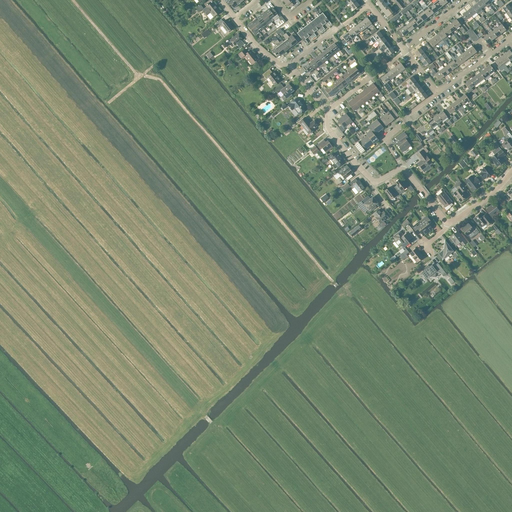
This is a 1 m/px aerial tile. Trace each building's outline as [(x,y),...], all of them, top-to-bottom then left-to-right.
[(226,0),(225,1),(231,9),(233,7),(234,9),(238,5),(233,0),(226,0)] [(437,0),(436,0),(432,3),(438,10),(442,6),(438,1),(437,0)] [(485,5),(486,5),(481,0),(477,4),(481,9),(485,5)] [(359,6),(355,1),(350,5),(347,7),(349,10),(352,8),(354,10),(359,6)] [(213,2),(203,10),(207,16),(210,13),(213,17),(220,11),(213,2)] [(432,2),(427,6),(428,8),(433,14),(438,10),(432,3),(432,2)] [(390,4),(387,6),(385,3),(380,8),(383,12),(389,8),(390,7),(392,6),(391,5),(390,4)] [(482,11),(481,9),(477,4),(472,7),(476,12),(478,14),(482,11)] [(506,13),(511,9),(508,4),(502,8),(506,13)] [(422,10),(424,12),(428,17),(433,14),(428,8),(427,6),(422,10)] [(394,15),(396,14),(394,11),(394,12),(390,7),(389,8),(383,12),(387,17),(388,17),(390,18),(394,15)] [(471,16),(476,12),(472,7),(467,11),(471,16)] [(272,19),(274,17),(278,14),(273,8),(270,11),(269,9),(264,12),(272,22),(274,21),(272,19)] [(462,15),(463,16),(461,17),(466,22),(467,21),(467,20),(471,16),(467,11),(462,15)] [(268,26),(272,22),(264,12),(260,16),(268,26)] [(424,12),(419,16),(423,21),(428,17),(424,12)] [(318,13),(317,15),(325,24),(329,21),(323,13),(320,15),(318,13)] [(325,24),(317,15),(315,16),(316,18),(314,20),(320,28),(325,24)] [(417,17),(414,19),(418,25),(423,21),(419,16),(418,15),(416,16),(417,17)] [(268,26),(260,16),(256,19),(264,29),(265,28),(264,27),(267,25),(268,26)] [(371,24),(367,18),(362,22),(366,27),(371,24)] [(408,21),(409,23),(413,29),(418,25),(414,19),(412,18),(408,21)] [(218,27),(221,24),(227,33),(233,28),(230,24),(231,24),(230,23),(229,23),(227,19),(223,22),(221,19),(215,24),(218,27)] [(262,31),(264,29),(256,19),(252,22),(258,30),(260,29),(262,31)] [(456,19),(452,23),(456,29),(461,25),(456,19)] [(284,23),(282,20),(275,26),(277,28),(284,23)] [(310,20),(308,21),(316,31),(320,28),(314,20),(311,22),(310,20)] [(316,31),(308,21),(307,23),(308,24),(305,26),(312,34),(316,31)] [(258,31),(258,30),(252,22),(247,26),(253,33),(255,36),(257,34),(259,32),(258,31)] [(366,27),(362,22),(357,25),(361,31),(362,33),(367,29),(366,27)] [(404,26),(403,26),(404,27),(409,32),(413,29),(409,23),(404,27),(404,26)] [(451,32),(456,29),(452,23),(447,27),(451,32)] [(497,28),(501,34),(506,30),(502,24),(497,28)] [(361,31),(357,25),(352,29),(356,35),(361,31)] [(312,34),(305,26),(303,28),(302,27),(300,28),(307,38),(312,34)] [(404,36),(409,32),(404,27),(403,26),(396,32),(400,38),(403,35),(404,36)] [(446,36),(451,32),(447,27),(442,30),(446,36)] [(307,38),(300,28),(298,29),(299,31),(297,33),(303,41),(307,38)] [(501,34),(497,28),(492,31),(496,37),(501,34)] [(353,37),(356,35),(352,29),(347,33),(352,40),(354,38),(353,37)] [(442,30),(437,34),(446,45),(448,43),(446,41),(449,39),(446,36),(442,30)] [(373,36),(370,38),(374,43),(376,42),(383,36),(379,31),(373,36)] [(496,37),(492,31),(487,35),(492,41),(496,37)] [(286,33),(284,34),(293,45),(297,42),(294,38),(297,36),(294,32),(292,34),(292,35),(289,37),(286,33)] [(350,41),(352,40),(347,33),(342,37),(344,40),(342,42),(344,44),(346,42),(346,43),(349,40),(350,41)] [(233,47),(234,45),(236,44),(239,48),(244,44),(241,40),(242,39),(238,34),(230,40),(232,42),(230,44),(230,45),(232,47),(233,47)] [(283,36),(286,40),(283,42),(289,49),(293,45),(284,34),(283,36)] [(444,46),(446,45),(437,34),(433,38),(437,43),(439,46),(442,44),(444,46)] [(487,44),(492,41),(487,35),(483,39),(487,44)] [(383,36),(376,42),(378,45),(379,47),(386,41),(383,36)] [(432,47),(437,43),(433,38),(428,41),(432,47)] [(277,40),(276,41),(284,52),(289,49),(283,42),(282,40),(279,42),(277,40)] [(284,52),(276,41),(274,42),(277,46),(275,48),(275,49),(273,51),(277,57),(280,55),(282,54),(284,52)] [(379,47),(378,48),(382,53),(384,51),(390,46),(386,41),(379,47)] [(330,47),(335,54),(338,52),(341,56),(343,54),(341,52),(341,51),(340,50),(334,43),(330,47)] [(390,46),(384,51),(387,54),(386,55),(389,59),(394,55),(392,53),(394,51),(390,46)] [(472,46),(467,50),(472,55),(477,52),(472,46)] [(333,56),(335,54),(330,47),(326,50),(334,61),(336,60),(333,56)] [(414,52),(418,57),(424,53),(420,48),(414,52)] [(251,50),(248,53),(245,49),(238,54),(241,58),(244,56),(252,65),(258,60),(251,50)] [(459,52),(461,55),(458,57),(462,63),(467,59),(463,53),(461,51),(459,49),(457,50),(459,53),(459,52)] [(334,61),(326,50),(322,53),(327,60),(330,58),(333,62),(334,61)] [(472,55),(467,50),(463,53),(467,59),(472,55)] [(322,53),(317,57),(326,68),(328,66),(324,62),(327,60),(322,53)] [(422,62),(427,57),(424,53),(418,57),(422,62)] [(505,65),(510,61),(504,54),(499,58),(504,63),(503,63),(505,65)] [(324,69),(326,68),(317,57),(313,60),(319,67),(320,69),(322,66),(324,69)] [(431,62),(429,60),(427,57),(422,62),(425,66),(431,62)] [(458,57),(453,60),(457,66),(462,63),(458,57)] [(447,63),(449,64),(453,70),(457,66),(453,60),(451,58),(450,59),(450,60),(447,63)] [(504,63),(499,58),(495,61),(498,66),(497,67),(500,71),(506,67),(505,65),(503,63),(504,63)] [(309,63),(317,74),(319,73),(316,69),(319,67),(313,60),(309,63)] [(317,74),(309,63),(304,67),(309,72),(308,73),(310,76),(314,73),(316,76),(317,74)] [(395,67),(400,73),(405,69),(400,63),(395,67)] [(350,66),(348,67),(356,77),(357,76),(358,77),(361,75),(359,72),(361,70),(357,64),(352,68),(350,66)] [(444,67),(448,73),(453,70),(449,64),(444,67)] [(490,65),(485,69),(489,75),(494,71),(490,65)] [(347,69),(348,71),(346,73),(352,81),(354,80),(355,79),(354,78),(356,77),(348,67),(347,69)] [(395,76),(400,73),(395,67),(390,71),(395,76)] [(444,67),(439,71),(443,77),(448,73),(444,67)] [(436,73),(433,69),(433,68),(431,70),(438,80),(443,77),(439,71),(436,73)] [(269,69),(262,74),(266,79),(268,77),(274,85),(281,80),(274,71),(272,73),(269,69)] [(489,75),(485,69),(480,72),(484,78),(489,75)] [(390,80),(395,76),(390,71),(385,74),(390,80)] [(480,72),(475,76),(479,82),(484,78),(480,72)] [(341,73),(340,74),(347,83),(348,82),(349,83),(350,83),(352,81),(346,73),(343,75),(341,73)] [(338,75),(340,78),(337,80),(344,88),(346,86),(346,85),(347,83),(340,74),(338,75)] [(390,80),(385,74),(380,78),(385,84),(383,85),(389,92),(392,89),(387,83),(390,80)] [(406,81),(401,85),(403,87),(408,83),(410,86),(416,82),(412,76),(406,81)] [(475,76),(470,80),(474,86),(479,82),(475,76)] [(333,79),(331,81),(339,90),(340,89),(341,90),(344,88),(337,80),(334,82),(333,79)] [(474,86),(470,80),(465,84),(469,90),(467,91),(468,93),(473,90),(471,88),(474,86)] [(330,82),(331,84),(329,86),(335,95),(338,93),(338,92),(337,91),(339,90),(331,81),(330,82)] [(410,86),(407,89),(411,94),(412,93),(414,91),(420,87),(416,82),(410,86)] [(368,87),(374,95),(379,91),(373,83),(368,87)] [(284,101),(286,99),(292,95),(290,93),(294,90),(289,84),(284,88),(281,84),(275,89),(278,93),(280,91),(284,95),(282,97),(282,98),(284,101)] [(333,97),(335,95),(329,86),(326,88),(324,86),(320,89),(325,95),(327,93),(330,97),(332,96),(333,97)] [(374,95),(368,87),(363,91),(369,99),(374,95)] [(414,91),(412,93),(414,95),(416,93),(418,96),(424,92),(420,87),(414,91)] [(363,91),(358,95),(364,103),(369,99),(363,91)] [(424,92),(418,96),(420,99),(419,100),(420,102),(422,101),(428,97),(424,92)] [(465,94),(460,98),(464,103),(469,100),(465,94)] [(364,103),(358,95),(353,99),(359,107),(364,103)] [(298,98),(289,105),(292,109),(294,108),(299,114),(306,108),(298,98)] [(463,108),(461,106),(464,103),(460,98),(455,101),(463,112),(465,111),(463,108)] [(354,111),(359,107),(353,99),(347,103),(354,111)] [(461,114),(463,112),(455,101),(451,105),(455,111),(457,109),(461,114)] [(455,111),(451,105),(446,108),(450,114),(455,111)] [(392,108),(388,111),(394,119),(399,116),(392,108)] [(386,113),(383,110),(380,113),(382,116),(380,118),(386,126),(394,119),(388,111),(386,113)] [(374,111),(367,116),(370,120),(377,115),(374,111)] [(437,115),(442,121),(447,117),(442,111),(437,115)] [(346,113),(342,117),(350,127),(352,126),(350,124),(352,121),(346,113)] [(441,126),(439,123),(442,121),(437,115),(432,119),(437,124),(439,127),(441,126)] [(314,129),(313,128),(317,125),(313,121),(310,124),(305,117),(299,122),(309,134),(314,129)] [(350,127),(342,117),(337,120),(341,125),(338,127),(342,132),(345,130),(344,128),(346,126),(348,129),(350,127)] [(353,146),(360,155),(373,144),(378,140),(374,135),(383,128),(377,119),(367,127),(370,130),(366,134),(367,135),(353,146)] [(432,128),(437,124),(432,119),(427,122),(432,128)] [(433,130),(432,128),(427,122),(422,126),(427,132),(428,134),(433,130)] [(422,136),(427,132),(422,126),(417,130),(422,136)] [(507,149),(510,152),(511,149),(511,141),(511,136),(504,128),(502,129),(506,139),(504,140),(504,142),(501,144),(506,150),(507,149)] [(409,144),(406,140),(408,138),(404,132),(397,138),(399,141),(396,144),(402,152),(407,149),(406,147),(409,144)] [(415,135),(420,142),(423,139),(418,133),(415,135)] [(448,139),(453,145),(457,142),(452,135),(448,139)] [(328,141),(325,142),(323,140),(317,145),(320,150),(322,148),(326,153),(333,147),(328,141)] [(494,155),(491,158),(497,166),(503,161),(501,158),(505,155),(500,150),(498,147),(499,146),(496,143),(493,145),(496,149),(492,152),(494,155)] [(319,151),(314,146),(309,150),(314,155),(319,151)] [(427,154),(423,149),(416,155),(421,161),(417,163),(422,170),(428,165),(429,166),(432,163),(427,156),(426,154),(427,154)] [(335,169),(337,167),(337,168),(344,162),(338,153),(336,155),(334,153),(328,157),(330,160),(331,159),(334,163),(332,165),(335,169)] [(493,173),(487,166),(480,170),(482,172),(479,174),(483,180),(486,177),(487,178),(493,173)] [(343,168),(334,176),(337,179),(340,176),(343,180),(347,177),(349,180),(353,177),(351,174),(353,172),(349,168),(345,171),(343,168)] [(471,176),(464,181),(472,191),(479,186),(478,184),(480,182),(476,177),(474,179),(471,176)] [(359,180),(357,181),(355,179),(349,183),(351,186),(353,185),(358,193),(365,188),(359,180)] [(400,179),(395,183),(397,185),(398,187),(395,189),(400,195),(404,191),(403,190),(403,189),(406,187),(400,179)] [(461,184),(458,186),(456,188),(458,190),(454,193),(460,202),(467,197),(463,192),(466,189),(461,184)] [(389,187),(384,191),(391,199),(394,197),(395,198),(400,195),(395,189),(392,191),(391,190),(389,187)] [(453,205),(451,202),(452,202),(443,191),(437,197),(445,207),(448,204),(450,206),(453,205)] [(373,198),(369,200),(367,197),(357,204),(360,207),(364,204),(368,209),(371,208),(373,210),(376,207),(374,205),(377,203),(373,198)] [(496,206),(495,206),(493,204),(486,209),(491,217),(499,211),(497,209),(498,208),(497,207),(497,206),(496,206)] [(379,209),(373,214),(376,217),(375,217),(380,224),(383,227),(386,224),(383,221),(388,217),(387,216),(388,216),(385,212),(384,212),(383,211),(381,213),(379,209)] [(485,215),(483,217),(480,213),(473,218),(478,224),(479,224),(481,227),(485,224),(487,226),(492,222),(485,215)] [(427,216),(419,222),(428,232),(432,228),(430,225),(432,223),(427,216)] [(401,223),(405,227),(410,223),(406,219),(401,223)] [(419,222),(415,225),(412,227),(418,234),(420,232),(423,236),(428,232),(419,222)] [(468,224),(462,229),(467,236),(472,232),(474,236),(479,232),(477,230),(476,228),(475,226),(472,228),(471,227),(468,224)] [(354,229),(349,233),(352,237),(357,233),(354,229)] [(456,245),(460,242),(462,246),(466,243),(457,231),(449,237),(450,238),(448,240),(451,244),(453,242),(456,245)] [(408,233),(404,236),(400,232),(393,237),(399,245),(401,243),(404,246),(408,243),(406,241),(412,237),(408,233)] [(453,251),(444,240),(443,250),(438,253),(442,258),(442,260),(453,251)] [(416,248),(409,254),(417,263),(423,257),(416,248)] [(407,249),(402,253),(399,255),(403,260),(405,258),(406,258),(408,257),(406,254),(409,252),(407,249)] [(424,268),(425,270),(423,271),(421,273),(426,279),(430,276),(435,277),(436,274),(439,271),(443,276),(446,274),(438,263),(433,267),(429,266),(428,265),(424,268)]
